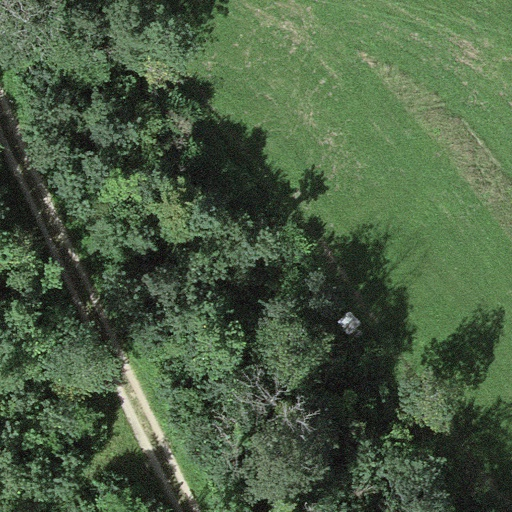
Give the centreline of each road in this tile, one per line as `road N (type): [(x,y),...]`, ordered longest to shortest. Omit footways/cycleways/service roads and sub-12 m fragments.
road 1 (track): [(204,511),(0,99)]
road 2 (track): [(151,404),(98,461),(48,498),(0,509)]
